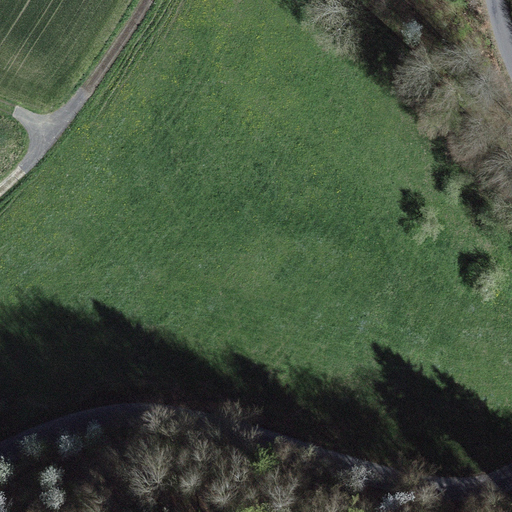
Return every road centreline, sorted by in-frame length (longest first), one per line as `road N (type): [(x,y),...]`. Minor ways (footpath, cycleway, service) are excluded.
road 1 (tertiary): [(0,452),(84,422),(131,417),(209,426),(357,477),(433,490),(511,473)]
road 2 (track): [(54,127),(145,0)]
road 3 (track): [(0,189),(54,127),(0,105)]
